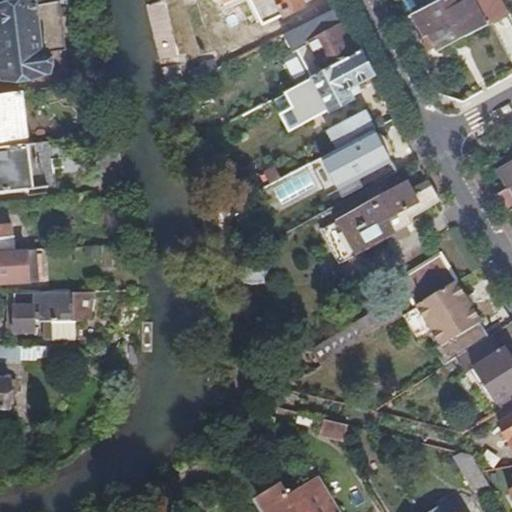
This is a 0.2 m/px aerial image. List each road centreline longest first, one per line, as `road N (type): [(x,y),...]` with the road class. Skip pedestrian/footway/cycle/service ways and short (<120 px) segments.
road 1 (residential): [(438,141),(368,0)]
road 2 (residential): [(511,260),(438,141)]
